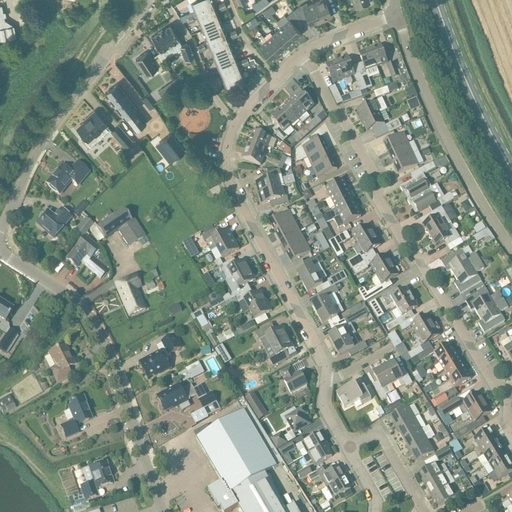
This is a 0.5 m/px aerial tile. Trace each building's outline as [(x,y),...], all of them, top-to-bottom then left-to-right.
[(0,0),(0,40),(15,37),(13,26),(4,20),(2,9),(0,9),(0,0)] [(206,13),(200,0),(197,0),(191,3),(196,17),(206,13)] [(211,0),(200,0),(206,13),(215,9),(211,0)] [(236,0),(240,8),(246,5),(243,0),(236,0)] [(256,3),(260,9),(264,6),(260,0),(259,0),(256,3)] [(321,0),(313,4),(321,22),(331,17),(324,0),(321,0)] [(251,6),(255,12),(260,9),(256,3),(251,6)] [(307,19),(310,26),(321,22),(313,4),(307,6),(306,3),(294,10),(301,22),(307,19)] [(271,6),(267,9),(271,15),(276,12),(271,6)] [(215,9),(206,13),(211,27),(221,23),(215,9)] [(266,18),(271,15),(267,9),(262,12),(266,18)] [(281,27),(294,41),(302,34),(296,27),(301,23),(301,22),(294,10),(286,17),(289,20),(281,27)] [(30,14),(25,11),(22,16),(27,19),(30,14)] [(206,13),(196,17),(202,31),(211,27),(206,13)] [(254,17),(250,21),(254,27),(258,23),(254,17)] [(242,26),(246,32),(254,27),(250,21),(242,26)] [(221,23),(211,27),(217,41),(227,37),(221,23)] [(181,50),(185,61),(193,57),(187,43),(180,46),(178,40),(169,26),(150,38),(160,52),(173,43),(178,51),(181,50)] [(211,27),(202,31),(208,45),(217,41),(211,27)] [(281,27),(273,34),(286,48),(294,41),(281,27)] [(273,34),(266,40),(278,55),(286,48),(273,34)] [(227,37),(217,41),(223,55),(232,51),(227,37)] [(262,44),(259,41),(258,40),(254,43),(271,62),(278,55),(266,40),(262,44)] [(214,59),(223,55),(217,41),(208,45),(214,59)] [(369,49),(376,68),(387,64),(380,45),(369,49)] [(357,65),(366,90),(372,88),(366,72),(376,68),(369,49),(359,53),(363,63),(357,65)] [(232,51),(223,55),(229,69),(238,65),(232,51)] [(135,60),(145,75),(157,67),(160,73),(167,69),(159,57),(153,61),(147,52),(135,60)] [(223,55),(214,59),(220,73),(229,69),(223,55)] [(354,76),(360,92),(366,90),(357,65),(352,67),(348,58),(337,62),(343,80),(344,80),(346,87),(351,85),(352,83),(351,78),(354,76)] [(343,80),(337,62),(326,66),(333,84),(343,80)] [(392,80),(393,84),(401,81),(400,77),(395,63),(387,65),(392,80)] [(244,79),(238,65),(229,69),(235,83),(244,79)] [(229,69),(220,73),(225,87),(235,83),(229,69)] [(124,119),(135,132),(146,123),(136,110),(117,84),(104,94),(124,119)] [(397,84),(374,92),(376,98),(399,90),(397,84)] [(343,102),(335,86),(329,89),(337,105),(343,102)] [(415,86),(407,89),(410,100),(408,100),(411,109),(421,107),(415,86)] [(294,99),(306,113),(314,106),(302,92),(294,99)] [(344,102),(351,99),(349,93),(342,96),(344,102)] [(286,106),(299,120),(306,113),(294,99),(286,106)] [(357,111),(362,122),(380,113),(385,111),(387,110),(382,99),(374,102),(375,103),(357,111)] [(286,106),(285,105),(284,105),(281,107),(281,109),(282,109),(279,112),(291,126),(299,120),(286,106)] [(362,122),(367,132),(385,124),(384,122),(389,120),(385,111),(380,113),(362,122)] [(106,125),(94,112),(87,118),(88,119),(77,129),(85,139),(84,142),(89,147),(91,147),(104,135),(100,130),(106,125)] [(272,130),(280,139),(285,135),(283,133),(291,126),(279,112),(271,119),(277,126),(272,130)] [(313,121),(318,126),(322,123),(317,117),(313,121)] [(398,120),(385,126),(389,133),(401,127),(398,120)] [(305,127),(310,133),(318,126),(313,121),(305,127)] [(133,141),(118,125),(110,133),(124,148),(133,141)] [(298,134),(303,139),(310,133),(305,127),(298,134)] [(249,140),(268,147),(271,138),(261,134),(263,130),(256,128),(254,132),(253,131),(249,140)] [(383,142),(388,153),(409,144),(404,133),(383,142)] [(171,154),(165,158),(169,163),(174,158),(175,159),(184,151),(170,134),(161,141),(171,154)] [(303,139),(298,134),(293,138),(298,144),(303,139)] [(303,147),(308,158),(328,149),(323,138),(303,147)] [(268,147),(249,140),(246,149),(264,157),(268,147)] [(388,153),(393,164),(413,154),(409,144),(388,153)] [(264,157),(246,149),(242,159),(261,166),(264,157)] [(308,158),(312,168),(332,159),(328,149),(308,158)] [(418,165),(413,154),(393,164),(398,174),(418,165)] [(441,168),(447,166),(443,158),(437,161),(432,163),(411,175),(413,180),(400,188),(403,193),(408,191),(412,198),(412,199),(431,188),(427,179),(426,180),(424,175),(440,166),(441,168)] [(337,170),(332,159),(312,168),(317,179),(337,170)] [(46,184),(60,196),(71,182),(78,188),(89,174),(77,164),(69,173),(63,167),(53,178),(52,177),(46,184)] [(256,182),(259,194),(278,188),(275,178),(281,176),(280,169),(262,174),(264,180),(256,182)] [(330,199),(347,190),(343,180),(326,189),(330,199)] [(412,199),(412,198),(407,201),(411,207),(414,205),(419,213),(429,207),(432,213),(442,207),(458,197),(455,191),(444,197),(437,185),(432,188),(431,188),(412,199)] [(270,202),(271,208),(289,204),(287,197),(281,199),(278,188),(259,194),(262,205),(270,202)] [(330,199),(335,208),(352,199),(347,190),(330,199)] [(339,216),(340,217),(356,208),(352,199),(335,208),(339,216)] [(310,209),(316,206),(314,201),(307,204),(310,209)] [(78,217),(87,207),(83,203),(73,213),(78,217)] [(315,218),(321,215),(321,214),(316,206),(310,209),(315,218)] [(442,207),(432,213),(428,215),(431,220),(423,226),(429,236),(444,227),(451,223),(445,213),(442,207)] [(334,219),(338,229),(361,217),(356,208),(340,217),(339,216),(334,219)] [(118,231),(128,247),(146,236),(133,217),(130,219),(123,209),(96,227),(104,240),(118,231)] [(36,224),(54,239),(65,227),(63,226),(70,218),(61,210),(54,218),(47,212),(36,224)] [(269,221),(275,232),(294,221),(289,211),(269,221)] [(321,215),(315,218),(320,227),(326,224),(321,215)] [(82,237),(93,225),(86,218),(75,231),(82,237)] [(275,232),(280,242),(300,232),(294,221),(275,232)] [(477,234),(474,236),(478,243),(484,240),(487,245),(495,240),(484,221),(473,228),(477,234)] [(358,246),(375,236),(369,225),(352,236),(358,246)] [(429,236),(436,247),(444,242),(447,247),(460,239),(455,230),(449,233),(444,227),(429,236)] [(202,236),(211,252),(216,249),(234,239),(229,229),(221,234),(218,228),(202,236)] [(280,242),(286,252),(305,242),(300,232),(280,242)] [(335,248),(351,239),(347,232),(331,241),(335,248)] [(100,248),(84,236),(79,243),(66,259),(76,268),(80,263),(100,280),(108,270),(93,258),(100,248)] [(358,246),(364,256),(381,246),(375,236),(358,246)] [(192,259),(200,254),(192,238),(184,242),(192,259)] [(216,249),(222,259),(239,250),(234,239),(216,249)] [(311,252),(305,242),(286,252),(291,263),(311,252)] [(451,270),(454,276),(480,261),(475,253),(467,258),(462,250),(441,262),(447,272),(451,270)] [(297,273),(302,283),(318,275),(313,267),(323,262),(319,255),(303,263),(306,269),(297,273)] [(353,270),(365,263),(360,255),(348,262),(353,270)] [(370,266),(376,276),(393,266),(387,256),(370,266)] [(223,272),(228,282),(250,270),(245,260),(237,265),(234,259),(218,267),(222,273),(223,272)] [(454,284),(461,294),(481,282),(476,274),(485,269),(480,261),(454,276),(458,282),(454,284)] [(365,263),(353,270),(356,276),(368,269),(365,263)] [(393,266),(376,276),(371,279),(376,288),(378,287),(389,281),(399,275),(398,275),(400,272),(397,268),(394,268),(393,266)] [(237,291),(256,281),(250,270),(228,282),(218,288),(223,297),(222,298),(223,298),(218,301),(221,306),(226,303),(240,296),(237,291)] [(143,280),(147,291),(155,287),(152,280),(158,278),(155,271),(148,273),(150,277),(143,280)] [(318,275),(302,283),(308,294),(323,285),(321,281),(326,278),(323,272),(318,275)] [(327,281),(331,288),(335,286),(347,279),(343,272),(327,281)] [(115,284),(122,301),(139,294),(137,289),(141,288),(136,276),(115,284)] [(338,292),(335,286),(331,288),(326,291),(329,297),(338,292)] [(381,293),(378,287),(376,288),(366,294),(364,290),(361,290),(357,292),(364,303),(381,293)] [(406,289),(400,293),(397,287),(382,297),(387,306),(393,302),(396,308),(415,297),(411,290),(408,292),(406,289)] [(475,310),(478,316),(504,301),(499,293),(491,298),(486,289),(465,302),(471,312),(475,310)] [(244,301),(249,311),(267,301),(261,291),(251,297),(248,292),(240,296),(226,303),(228,308),(237,303),(238,304),(244,301)] [(146,310),(139,294),(122,301),(129,317),(146,310)] [(0,319),(5,323),(14,310),(0,302),(2,298),(0,297),(0,319)] [(321,300),(312,305),(317,315),(332,307),(327,298),(327,297),(321,300)] [(416,304),(418,303),(415,297),(396,308),(402,317),(386,327),(389,332),(399,326),(414,317),(411,312),(418,308),(416,304)] [(267,301),(249,311),(255,321),(272,311),(267,301)] [(478,323),(485,334),(505,321),(500,313),(508,308),(504,301),(478,316),(482,322),(478,323)] [(360,302),(347,309),(351,315),(363,309),(360,302)] [(179,304),(167,309),(171,317),(182,312),(179,304)] [(332,307),(317,315),(323,325),(338,317),(332,307)] [(368,315),(365,309),(344,320),(347,326),(351,324),(368,315)] [(411,326),(417,336),(434,326),(428,316),(419,321),(415,316),(414,317),(399,326),(403,332),(411,326)] [(206,332),(213,328),(208,319),(201,323),(206,332)] [(243,334),(256,327),(253,322),(240,328),(243,334)] [(259,341),(265,350),(288,338),(283,328),(275,332),(272,324),(255,333),(259,341)] [(402,356),(406,363),(412,360),(418,356),(432,347),(429,342),(440,336),(434,326),(417,336),(423,345),(409,354),(408,353),(402,356)] [(511,344),(511,335),(509,337),(507,333),(511,331),(509,326),(503,330),(506,334),(508,338),(511,344)] [(357,334),(354,329),(346,333),(343,328),(328,336),(334,346),(349,338),(357,334)] [(0,351),(5,354),(18,335),(8,329),(0,341),(0,351)] [(220,345),(211,330),(205,333),(214,349),(220,345)] [(218,338),(221,344),(226,341),(227,342),(235,337),(232,331),(224,336),(223,335),(218,338)] [(396,348),(402,344),(395,331),(389,335),(396,348)] [(140,363),(148,378),(160,371),(161,373),(170,368),(165,358),(170,355),(169,354),(181,348),(174,335),(162,342),(166,349),(140,363)] [(269,361),(273,368),(290,359),(286,352),(294,348),(288,338),(265,350),(270,360),(269,361)] [(349,338),(334,346),(339,356),(354,348),(349,338)] [(360,352),(367,348),(365,343),(357,347),(360,352)] [(224,365),(232,360),(224,344),(216,349),(224,365)] [(433,354),(439,363),(455,353),(450,344),(435,353),(432,347),(418,356),(421,361),(433,354)] [(51,369),(57,381),(71,374),(68,369),(76,365),(70,354),(69,355),(65,345),(49,354),(56,367),(51,369)] [(455,353),(439,363),(444,372),(460,362),(455,353)] [(460,362),(444,372),(449,380),(466,370),(460,362)] [(405,385),(407,387),(413,384),(404,368),(398,371),(394,363),(383,368),(393,385),(398,382),(401,387),(405,385)] [(188,373),(191,380),(204,373),(201,366),(196,368),(195,367),(192,369),(192,370),(188,373)] [(412,374),(415,377),(425,371),(422,367),(415,370),(416,372),(412,374)] [(284,382),(291,395),(307,387),(300,373),(295,376),(291,368),(281,373),(285,381),(284,382)] [(373,385),(382,401),(387,398),(386,396),(390,393),(388,388),(393,385),(383,368),(373,374),(378,382),(373,385)] [(466,370),(449,380),(455,389),(471,380),(466,370)] [(415,377),(419,384),(423,381),(422,379),(427,376),(425,371),(415,377)] [(426,394),(438,387),(435,382),(423,390),(426,394)] [(336,394),(345,409),(359,401),(362,405),(371,400),(364,387),(358,390),(355,384),(336,394)] [(195,396),(207,417),(221,410),(212,393),(206,396),(201,385),(193,389),(192,385),(182,391),(179,386),(158,397),(166,412),(179,404),(182,410),(190,406),(187,402),(190,400),(190,399),(195,396)] [(438,387),(426,394),(429,399),(441,392),(438,387)] [(437,407),(448,401),(444,393),(433,400),(437,407)] [(462,403),(468,413),(485,403),(479,393),(462,403)] [(245,400),(249,406),(259,422),(269,416),(255,394),(245,400)] [(5,408),(7,413),(15,408),(8,396),(0,400),(0,409),(0,410),(5,408)] [(59,427),(65,440),(79,434),(76,427),(91,420),(86,406),(87,406),(83,397),(71,402),(73,406),(69,408),(74,420),(59,427)] [(449,415),(463,407),(458,399),(437,412),(444,424),(446,427),(453,423),(449,415)] [(468,413),(461,417),(464,423),(471,418),(474,423),(483,418),(491,413),(485,403),(468,413)] [(259,422),(249,406),(196,438),(221,481),(208,489),(220,509),(221,509),(222,511),(229,511),(239,506),(241,511),(296,511),(291,504),(285,507),(266,474),(283,464),(259,422)] [(288,423),(293,433),(305,426),(307,422),(304,417),(308,415),(304,407),(297,411),(295,408),(280,417),(285,425),(288,423)] [(391,417),(397,429),(414,419),(408,407),(391,417)] [(397,429),(404,440),(421,430),(414,419),(397,429)] [(470,433),(475,430),(472,424),(467,427),(466,427),(457,432),(453,435),(456,441),(457,441),(467,435),(470,433)] [(474,439),(479,448),(479,449),(496,439),(490,429),(474,439)] [(404,440),(410,451),(427,441),(421,430),(404,440)] [(271,439),(277,450),(288,444),(282,433),(271,439)] [(304,449),(308,455),(325,445),(319,434),(301,444),(296,447),(299,452),(304,449)] [(484,457),(501,447),(496,439),(479,449),(483,454),(479,456),(481,459),(484,457)] [(410,451),(417,463),(434,453),(427,441),(410,451)] [(449,445),(458,461),(463,458),(459,452),(462,450),(457,441),(456,441),(449,445)] [(292,443),(279,450),(282,457),(295,450),(292,443)] [(312,462),(315,467),(332,457),(325,445),(308,455),(302,458),(306,466),(312,462)] [(501,447),(484,457),(489,465),(506,455),(501,447)] [(452,454),(449,449),(436,457),(439,462),(452,454)] [(506,455),(489,465),(494,473),(511,463),(506,455)] [(463,469),(468,467),(464,460),(459,463),(463,469)] [(106,463),(82,471),(87,485),(81,487),(85,498),(74,502),(73,496),(68,498),(72,508),(87,502),(87,501),(98,497),(95,490),(113,484),(106,463)] [(419,473),(426,485),(443,475),(437,463),(419,473)] [(511,464),(511,463),(494,473),(499,481),(511,473),(511,464)] [(323,481),(327,488),(345,478),(338,466),(329,472),(326,467),(312,475),(309,477),(312,482),(315,480),(317,485),(323,481)] [(297,474),(301,481),(309,477),(312,475),(308,467),(297,474)] [(455,483),(451,476),(446,479),(443,475),(426,485),(432,496),(450,486),(455,483)] [(330,501),(333,506),(346,499),(343,494),(351,489),(348,483),(345,478),(327,488),(333,499),(330,501)] [(450,486),(432,496),(439,508),(456,498),(450,486)] [(505,510),(511,506),(511,505),(511,486),(499,493),(503,499),(506,497),(509,501),(502,505),(505,510)] [(465,492),(468,497),(475,494),(472,488),(465,492)] [(313,507),(315,511),(322,511),(320,508),(318,509),(316,505),(315,501),(313,496),(307,500),(312,508),(313,507)]
